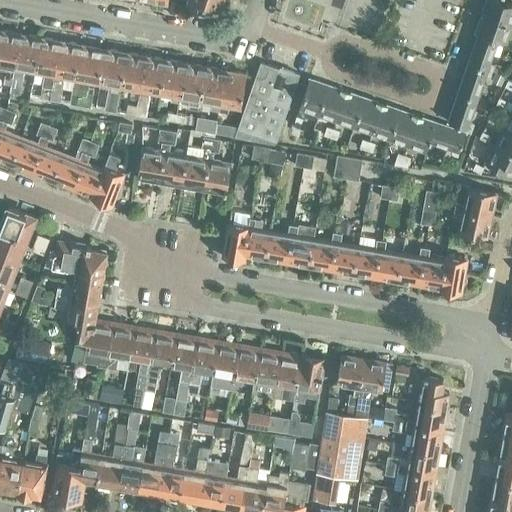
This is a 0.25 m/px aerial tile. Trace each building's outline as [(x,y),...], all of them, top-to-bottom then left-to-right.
[(219,8),(221,0),(188,0),(188,1),(208,9),(209,4),(219,8)] [(511,2),(504,0),(486,0),(482,13),(511,23),(511,2)] [(498,39),(505,42),(506,42),(511,26),(511,23),(482,13),(475,32),(478,33),(498,39)] [(0,93),(9,96),(10,90),(22,33),(2,29),(0,39),(0,67),(5,68),(5,70),(0,90),(0,93)] [(25,66),(35,67),(42,36),(22,33),(10,90),(19,92),(25,66)] [(478,33),(469,61),(493,70),(495,64),(490,62),(498,39),(478,33)] [(40,97),(51,99),(62,40),(42,36),(35,67),(45,69),(40,97)] [(75,77),(82,43),(62,40),(51,99),(71,102),(73,89),(63,87),(65,75),(75,77)] [(85,79),(98,81),(104,47),(82,43),(75,77),(73,89),(71,102),(89,105),(91,103),(92,95),(83,93),(85,79)] [(128,52),(104,47),(98,81),(101,81),(100,86),(108,88),(105,107),(117,109),(122,85),(122,83),(128,52)] [(132,92),(140,94),(147,55),(128,52),(122,83),(122,85),(132,87),(132,92)] [(140,94),(139,102),(137,113),(146,114),(148,102),(147,102),(149,87),(162,90),(167,58),(147,55),(140,94)] [(180,99),(187,62),(167,58),(162,90),(171,91),(170,97),(180,99)] [(299,73),(296,72),(280,66),(280,68),(261,61),(251,87),(236,134),(249,137),(249,138),(275,143),(299,73)] [(493,70),(469,61),(458,91),(478,98),(486,74),(491,76),(493,70)] [(180,99),(180,102),(200,105),(201,99),(207,66),(187,62),(180,99)] [(207,66),(201,99),(212,101),(211,106),(220,107),(227,69),(207,66)] [(241,100),(247,73),(227,69),(220,107),(229,109),(231,103),(237,104),(241,100)] [(328,84),(309,78),(299,108),(318,114),(328,84)] [(318,114),(336,121),(346,90),(328,84),(318,114)] [(353,127),(364,96),(346,90),(336,121),(353,127)] [(458,91),(448,121),(472,129),(474,122),(470,121),(478,98),(458,91)] [(363,130),(360,137),(363,138),(369,140),(371,133),(382,102),(364,96),(353,127),(363,130)] [(511,102),(499,96),(496,103),(511,110),(511,102)] [(125,111),(137,113),(139,102),(127,100),(125,111)] [(0,131),(0,157),(11,162),(22,137),(25,127),(13,122),(20,104),(12,101),(9,108),(0,131)] [(382,102),(371,133),(389,139),(400,109),(382,102)] [(511,111),(502,127),(511,131),(511,110),(496,103),(511,111)] [(0,131),(9,108),(0,105),(0,131)] [(166,117),(177,119),(178,113),(178,111),(167,109),(166,117)] [(389,139),(407,145),(418,115),(400,109),(389,139)] [(177,119),(176,121),(196,124),(196,122),(197,116),(188,114),(187,115),(178,113),(177,119)] [(218,116),(198,113),(197,116),(196,122),(196,124),(195,128),(215,131),(217,122),(218,116)] [(491,114),(488,120),(496,124),(499,118),(491,114)] [(407,145),(426,152),(430,140),(429,140),(436,121),(418,115),(407,145)] [(296,116),(289,136),(297,138),(304,118),(296,116)] [(130,130),(132,121),(119,119),(118,128),(130,130)] [(34,141),(22,137),(11,162),(31,170),(50,124),(41,121),(34,141)] [(430,140),(440,144),(453,148),(451,153),(458,155),(466,131),(447,125),(436,121),(429,140),(430,140)] [(226,124),(217,122),(215,131),(224,133),(226,124)] [(31,170),(52,178),(62,153),(45,147),(47,145),(48,144),(49,139),(52,140),(58,127),(50,124),(31,170)] [(333,128),(327,126),(324,134),(330,136),(333,128)] [(497,138),(495,142),(494,144),(508,151),(509,148),(511,149),(511,131),(502,127),(497,138)] [(160,178),(168,129),(160,128),(159,139),(156,139),(154,149),(142,147),(138,174),(140,175),(140,174),(160,178)] [(337,139),(339,130),(333,128),(330,136),(337,139)] [(160,178),(182,182),(187,155),(170,152),(171,146),(175,147),(178,131),(168,129),(160,178)] [(52,178),(72,186),(90,140),(93,132),(87,130),(79,149),(78,150),(75,157),(62,153),(52,178)] [(486,140),(488,141),(489,139),(491,135),(482,131),(479,137),(486,140)] [(182,182),(204,185),(213,137),(205,135),(202,148),(199,148),(198,157),(187,155),(182,182)] [(213,137),(204,185),(224,189),(227,190),(231,163),(222,161),(223,151),(220,151),(222,139),(213,137)] [(366,149),(369,140),(363,138),(360,147),(366,149)] [(486,140),(472,169),(480,173),(485,163),(484,163),(494,144),(495,142),(489,139),(488,141),(486,140)] [(100,145),(90,140),(72,186),(93,194),(103,169),(88,162),(91,155),(96,156),(100,145)] [(375,143),(369,140),(366,149),(372,151),(375,143)] [(271,145),(254,142),(252,155),(269,158),(271,147),(271,145)] [(505,173),(508,168),(509,165),(511,166),(511,149),(509,148),(508,151),(494,144),(484,163),(485,163),(505,173)] [(285,149),(271,147),(269,158),(269,159),(283,162),(285,149)] [(295,165),(304,166),(307,152),(297,150),(295,165)] [(326,155),(307,152),(304,166),(324,170),(326,155)] [(404,154),(398,152),(394,164),(401,165),(404,154)] [(335,165),(347,167),(360,170),(362,158),(337,154),(335,165)] [(407,166),(411,157),(404,154),(401,165),(407,166)] [(112,172),(103,169),(93,194),(92,197),(110,204),(123,172),(121,171),(124,161),(110,155),(106,165),(114,168),(112,172)] [(347,167),(335,165),(333,175),(346,178),(347,167)] [(360,170),(347,167),(346,178),(358,180),(360,170)] [(426,187),(424,200),(438,202),(440,189),(432,188),(433,178),(423,176),(422,186),(426,187)] [(380,197),(389,198),(391,183),(382,182),(380,197)] [(391,183),(389,198),(397,199),(399,185),(391,183)] [(455,206),(464,208),(491,214),(496,192),(469,186),(459,184),(455,206)] [(434,224),(438,202),(424,200),(420,222),(434,224)] [(0,227),(26,237),(34,215),(8,205),(0,225),(0,227)] [(460,230),(486,236),(491,214),(464,208),(460,230)] [(229,222),(224,256),(243,259),(244,253),(245,253),(251,217),(249,217),(247,225),(229,222)] [(271,230),(262,229),(263,219),(251,217),(245,253),(266,257),(271,230)] [(317,222),(316,226),(310,264),(332,268),(338,229),(339,226),(317,222)] [(287,260),(310,264),(316,226),(298,223),(298,225),(293,224),(287,260)] [(266,257),(287,260),(293,224),(289,224),(287,233),(271,230),(266,257)] [(332,268),(353,272),(358,245),(361,228),(347,225),(344,242),(341,242),(342,230),(338,229),(332,268)] [(0,227),(0,251),(17,258),(26,237),(0,227)] [(38,233),(35,240),(47,245),(50,237),(38,233)] [(353,272),(375,275),(381,239),(377,238),(375,247),(358,245),(353,272)] [(73,271),(72,277),(102,282),(108,251),(90,248),(91,245),(59,239),(57,249),(56,255),(54,255),(52,267),(73,271)] [(397,279),(401,252),(384,249),(386,239),(381,239),(375,275),(397,279)] [(47,245),(35,240),(32,249),(43,253),(47,245)] [(493,242),(484,241),(480,240),(478,248),(491,251),(493,242)] [(401,252),(397,279),(419,283),(425,247),(420,247),(419,255),(401,252)] [(419,283),(440,286),(445,259),(428,256),(429,248),(425,247),(419,283)] [(44,266),(52,267),(54,255),(56,255),(57,249),(51,248),(44,266)] [(0,276),(9,280),(17,258),(0,251),(0,276)] [(445,259),(440,286),(440,288),(460,292),(463,272),(466,257),(446,253),(445,259)] [(21,275),(18,283),(30,287),(33,280),(21,275)] [(0,276),(0,300),(1,301),(9,280),(0,276)] [(102,282),(72,277),(70,287),(59,285),(56,296),(76,299),(76,301),(86,303),(86,299),(97,301),(98,297),(100,297),(102,282)] [(30,287),(18,283),(15,291),(27,296),(30,287)] [(38,283),(31,299),(38,301),(44,285),(38,283)] [(85,348),(87,349),(89,333),(91,333),(93,319),(95,320),(97,308),(96,308),(97,301),(86,299),(86,303),(76,301),(76,299),(56,296),(55,306),(43,304),(41,315),(79,321),(73,359),(83,361),(85,348)] [(5,318),(2,326),(14,330),(17,322),(5,318)] [(108,322),(95,320),(93,319),(91,333),(89,333),(87,349),(100,351),(97,364),(106,365),(110,345),(112,346),(113,336),(112,335),(113,325),(108,324),(108,322)] [(120,355),(129,356),(135,327),(119,324),(119,326),(113,325),(112,335),(113,336),(112,346),(110,345),(106,365),(117,367),(120,355)] [(14,330),(2,326),(0,329),(0,334),(10,338),(14,330)] [(150,329),(135,327),(129,356),(141,358),(136,387),(145,388),(155,332),(150,331),(150,329)] [(161,362),(171,363),(176,334),(161,331),(161,333),(155,332),(145,388),(143,397),(143,399),(152,400),(154,390),(156,390),(161,362)] [(192,337),(176,334),(171,363),(184,366),(178,396),(165,394),(163,409),(184,412),(188,391),(193,360),(194,360),(196,350),(195,350),(197,340),(191,339),(192,337)] [(14,358),(24,360),(45,363),(49,364),(52,341),(19,335),(14,358)] [(203,369),(213,371),(218,341),(203,339),(202,341),(197,340),(195,350),(196,350),(194,360),(193,360),(188,391),(198,393),(203,369)] [(223,386),(231,388),(235,367),(237,367),(239,358),(236,357),(238,347),(233,346),(233,344),(218,341),(213,371),(210,390),(222,392),(223,386)] [(244,348),(238,347),(236,357),(239,358),(237,367),(235,367),(231,388),(242,390),(244,377),(254,379),(256,372),(260,349),(245,346),(244,348)] [(252,391),(273,395),(276,375),(278,375),(280,365),(277,364),(279,354),(275,353),(275,351),(260,349),(256,372),(254,379),(252,391)] [(283,394),(294,396),(302,356),(286,353),(286,355),(279,354),(277,364),(280,365),(278,375),(276,375),(273,395),(283,397),(283,394)] [(319,390),(325,358),(302,354),(302,356),(294,396),(294,399),(305,401),(307,388),(319,390)] [(353,414),(364,358),(341,354),(336,381),(354,384),(352,393),(349,393),(346,413),(353,414)] [(0,425),(6,427),(13,407),(15,398),(12,397),(24,360),(14,358),(8,357),(3,370),(0,378),(5,379),(1,392),(0,392),(0,393),(0,458),(3,444),(0,443),(0,425)] [(381,389),(386,362),(364,358),(353,414),(360,415),(362,405),(365,406),(366,396),(363,395),(364,386),(381,389)] [(15,398),(13,407),(29,411),(36,382),(40,383),(45,363),(24,360),(12,397),(15,398)] [(408,375),(409,369),(409,366),(397,364),(395,379),(405,380),(406,375),(408,375)] [(424,375),(420,398),(447,403),(449,392),(442,390),(444,379),(424,375)] [(70,392),(98,397),(101,385),(73,379),(70,392)] [(123,387),(102,383),(99,397),(121,401),(123,387)] [(134,396),(133,403),(142,405),(143,399),(143,397),(134,396)] [(88,413),(90,402),(70,398),(68,409),(88,413)] [(447,403),(420,398),(417,415),(395,411),(395,405),(385,404),(383,416),(443,426),(447,403)] [(43,404),(35,402),(30,416),(29,427),(37,429),(39,418),(43,404)] [(82,481),(97,484),(103,451),(93,450),(101,404),(90,402),(88,413),(82,448),(79,465),(76,464),(74,475),(77,475),(75,485),(82,486),(79,500),(80,500),(82,486),(81,486),(82,481)] [(249,410),(250,405),(242,403),(240,412),(228,410),(226,420),(247,423),(249,410)] [(218,408),(206,407),(205,417),(217,419),(218,408)] [(298,409),(292,408),(291,416),(289,430),(312,433),(314,420),(300,418),(301,414),(298,409)] [(270,413),(249,410),(247,423),(267,426),(270,413)] [(360,415),(353,414),(346,413),(335,412),(327,410),(322,443),(318,468),(317,472),(351,477),(360,415)] [(291,416),(270,413),(267,426),(289,430),(291,416)] [(414,433),(411,445),(439,449),(443,426),(383,416),(383,419),(393,421),(392,429),(404,432),(414,433)] [(213,423),(198,421),(197,431),(212,433),(213,423)] [(229,426),(214,423),(213,434),(228,436),(229,426)] [(113,453),(103,451),(97,484),(98,484),(98,483),(118,486),(120,474),(117,474),(119,464),(120,464),(124,443),(125,443),(128,425),(119,424),(113,453)] [(118,486),(138,490),(143,459),(133,457),(139,427),(128,425),(125,443),(124,443),(120,464),(119,464),(117,474),(120,474),(118,486)] [(143,459),(138,490),(160,494),(162,481),(159,481),(160,470),(162,471),(170,430),(161,429),(155,461),(143,459)] [(160,494),(179,497),(184,466),(175,464),(180,432),(170,430),(162,471),(160,470),(159,481),(162,481),(160,494)] [(511,431),(504,430),(500,454),(511,456),(511,431)] [(237,475),(227,473),(221,504),(243,508),(245,496),(242,495),(244,485),(245,485),(252,451),(255,432),(246,431),(237,475)] [(378,439),(370,437),(368,447),(377,449),(378,439)] [(3,490),(17,493),(24,457),(14,455),(15,446),(14,446),(15,440),(5,438),(4,444),(3,444),(0,458),(0,487),(3,488),(3,490)] [(202,501),(221,504),(227,473),(216,471),(222,441),(211,439),(210,447),(204,478),(202,477),(201,488),(204,488),(202,501)] [(306,469),(306,466),(310,443),(295,441),(291,466),(306,469)] [(310,441),(310,443),(306,466),(318,468),(322,443),(310,441)] [(435,473),(439,449),(411,445),(408,463),(400,462),(400,459),(387,456),(386,464),(435,473)] [(36,459),(24,457),(17,493),(32,495),(33,494),(41,495),(43,483),(48,454),(45,453),(47,448),(38,446),(36,459)] [(197,468),(184,466),(179,497),(202,501),(204,488),(201,488),(202,477),(204,478),(210,447),(201,446),(197,468)] [(60,461),(56,483),(54,495),(51,495),(51,497),(82,502),(82,500),(80,500),(79,500),(82,486),(75,485),(77,475),(74,475),(76,464),(79,465),(82,448),(74,447),(73,454),(57,451),(55,460),(60,461)] [(260,511),(261,511),(269,471),(270,467),(260,465),(262,453),(252,451),(245,485),(244,485),(242,495),(245,496),(243,508),(260,511)] [(511,456),(500,454),(495,478),(511,481),(511,456)] [(405,477),(403,491),(430,496),(435,473),(386,464),(365,460),(363,470),(405,477)] [(284,511),(286,503),(290,472),(281,470),(281,473),(269,471),(261,511),(284,511)] [(342,511),(343,510),(332,508),(334,494),(331,494),(334,480),(350,482),(351,477),(317,472),(311,511),(342,511)] [(511,481),(495,478),(491,500),(511,503),(511,481)] [(380,499),(377,511),(379,511),(427,511),(430,496),(403,491),(401,500),(393,498),(393,501),(380,499)] [(511,511),(511,503),(491,500),(488,511),(511,511)] [(301,511),(302,505),(286,503),(284,511),(301,511)]
